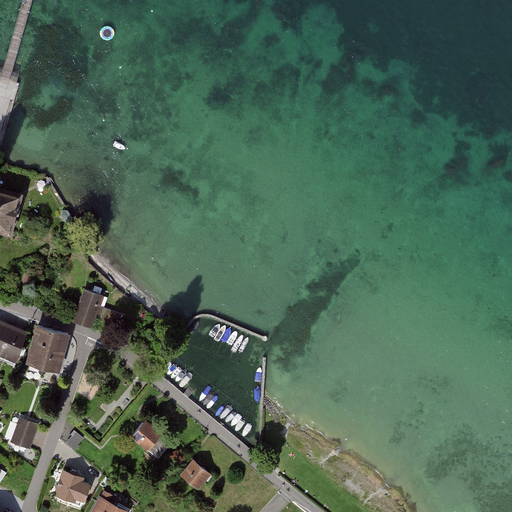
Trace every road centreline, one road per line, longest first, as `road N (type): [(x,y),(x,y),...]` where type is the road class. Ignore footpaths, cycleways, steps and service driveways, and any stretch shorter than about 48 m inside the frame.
road 1 (unclassified): [(91,332),(317,511)]
road 2 (residential): [(28,511),(91,332)]
